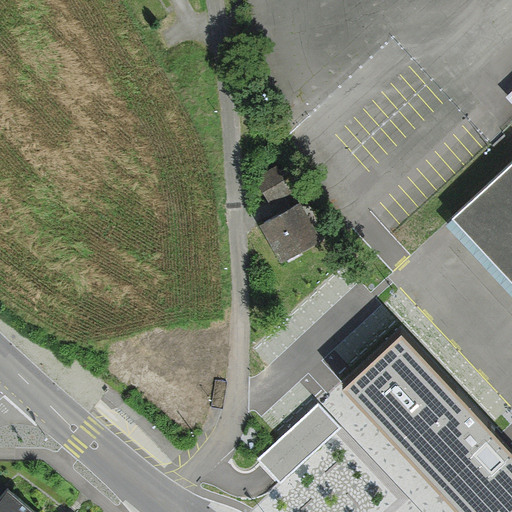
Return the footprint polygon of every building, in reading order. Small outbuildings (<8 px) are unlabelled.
[(279,161),(255,172),(268,199),(292,187),(279,161)] [(511,163),(453,218),(511,282),(511,163)] [(274,210),(259,218),(280,254),(320,231),(299,195),(274,210)] [(495,421),(404,325),(340,381),(449,496),(463,511),(511,511),(511,439),(504,431),(495,421)] [(341,426),(318,402),(280,437),(260,457),(263,460),(272,469),(283,481),(341,426)] [(0,502),(0,511),(40,511),(13,488),(0,502)]
